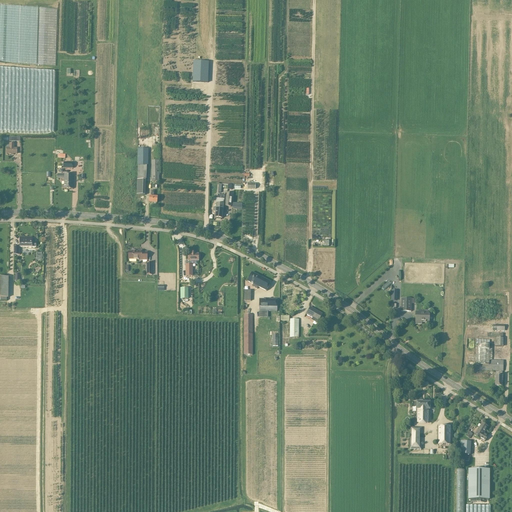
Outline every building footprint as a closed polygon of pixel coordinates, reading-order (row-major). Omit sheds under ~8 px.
[(209,66),(195,65),(194,82),(208,83),(209,66)] [(17,154),(17,148),(14,148),(14,144),(9,144),(9,148),(7,148),(6,154),(11,154),(11,155),(14,155),(14,154),(17,154)] [(137,179),(146,180),(147,166),(148,166),(148,149),(138,149),(137,166),(138,166),(137,179)] [(73,175),(64,175),(57,174),(57,179),(64,179),(64,189),(73,189),(73,175)] [(145,195),(145,180),(137,180),(136,195),(145,195)] [(153,197),(154,191),(151,191),(150,197),(149,203),(157,203),(157,197),(153,197)] [(224,205),(224,199),(224,195),(217,195),(217,199),(216,198),(215,204),(217,204),(216,208),(213,208),(213,212),(216,212),(215,218),(216,218),(216,219),(220,220),(221,219),(222,219),(223,205),(224,205)] [(20,248),(32,248),(32,247),(36,247),(36,242),(32,242),(32,238),(20,238),(20,248)] [(134,260),(145,260),(147,260),(147,252),(137,252),(137,251),(132,251),(132,252),(129,252),(128,259),(134,259),(134,260)] [(188,261),(186,261),(186,265),(185,265),(186,277),(193,277),(193,265),(191,265),(191,261),(199,261),(199,259),(200,259),(200,256),(200,255),(199,255),(199,254),(195,254),(195,253),(192,253),(192,254),(188,254),(188,261)] [(247,282),(253,284),(252,287),(257,289),(258,287),(266,291),(271,282),(252,273),(247,282)] [(0,277),(0,297),(1,298),(1,300),(7,300),(7,298),(8,298),(9,277),(0,277)] [(401,299),(401,312),(411,312),(411,304),(411,299),(401,299)] [(259,312),(259,317),(267,318),(267,312),(277,312),(277,308),(268,308),(268,300),(259,300),(259,312)] [(310,307),(306,314),(313,318),(312,319),(311,320),(311,321),(314,322),(317,324),(322,314),(310,307)] [(428,312),(416,312),(415,324),(421,325),(422,323),(429,323),(429,315),(428,315),(428,312)] [(244,334),(244,335),(244,355),(253,355),(253,334),(252,334),(253,315),(244,315),(244,334)] [(290,320),(290,338),(298,338),(299,320),(290,320)] [(497,333),(491,333),(491,354),(503,355),(503,336),(498,336),(498,335),(496,335),(497,333)] [(479,371),(496,371),(496,386),(503,386),(503,372),(504,372),(504,360),(491,360),(491,344),(481,344),(481,340),(477,340),(476,365),(479,365),(479,371)] [(430,403),(416,403),(416,410),(416,422),(429,423),(430,403)] [(488,436),(484,434),(488,427),(482,423),(474,436),(480,439),(484,442),(488,436)] [(437,445),(452,445),(452,427),(437,427),(437,445)] [(421,444),(420,444),(420,434),(421,434),(421,428),(410,428),(410,450),(421,450),(421,444)] [(473,445),(463,439),(458,449),(469,455),(473,445)] [(489,470),(469,470),(469,500),(489,500),(489,470)]
